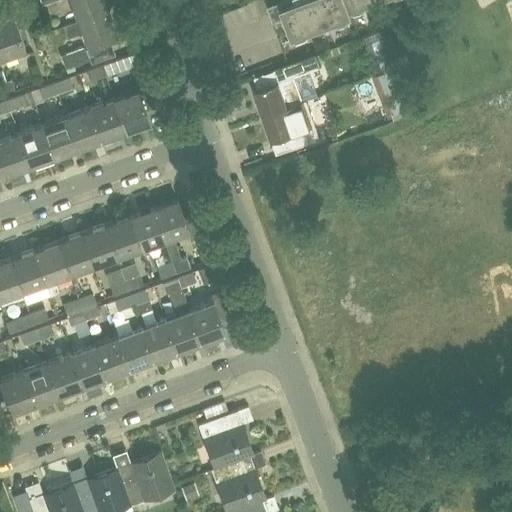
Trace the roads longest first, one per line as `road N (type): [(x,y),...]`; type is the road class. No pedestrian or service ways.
road 1 (residential): [(0,448),(282,349)]
road 2 (residential): [(282,349),(206,141)]
road 3 (residential): [(0,213),(206,141)]
road 4 (residential): [(341,511),(282,349)]
road 5 (residential): [(206,141),(153,0)]
